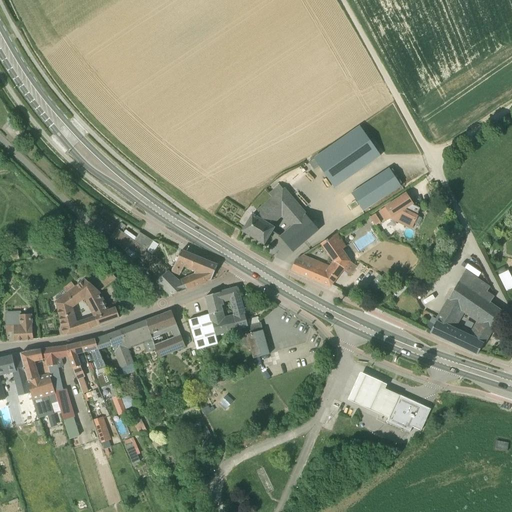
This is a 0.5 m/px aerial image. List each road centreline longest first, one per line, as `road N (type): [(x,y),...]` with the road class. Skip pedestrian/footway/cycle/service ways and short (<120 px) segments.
road 1 (primary): [(249,260),(98,154),(31,77),(0,23)]
road 2 (primary): [(0,52),(89,168),(240,268)]
road 3 (primary): [(240,268),(355,332),(511,389)]
road 4 (primary): [(511,378),(360,321),(249,260)]
road 5 (unclassified): [(0,140),(146,274),(162,305)]
road 6 (unclassified): [(432,163),(343,0)]
road 7 (unclassified): [(511,320),(432,163)]
road 8 (residential): [(0,349),(85,335),(162,305)]
